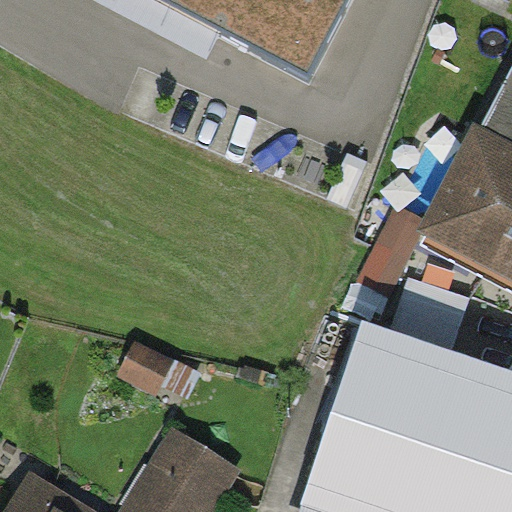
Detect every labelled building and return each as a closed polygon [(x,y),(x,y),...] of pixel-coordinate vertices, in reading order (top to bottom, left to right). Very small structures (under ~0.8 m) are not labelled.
[(352,0),(151,0),(310,82),(352,0)] [(511,77),(424,245),(511,291),(511,77)] [(511,511),(511,381),(363,332),(302,511),(511,511)] [(125,377),(155,392),(158,386),(185,399),(197,376),(171,363),(169,368),(138,352),(125,377)] [(211,511),(233,477),(175,440),(128,511),(211,511)] [(78,511),(32,484),(14,511),(78,511)]
